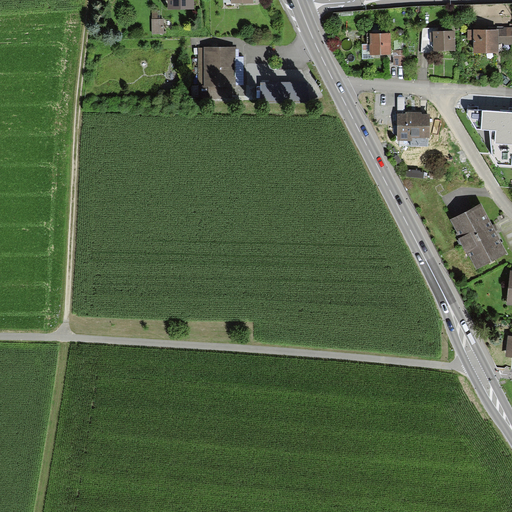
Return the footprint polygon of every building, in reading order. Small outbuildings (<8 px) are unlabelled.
[(192,0),(167,0),(168,9),(193,8),(192,0)] [(165,21),(150,21),(151,36),(162,35),(162,30),(165,30),(165,21)] [(511,44),(511,23),(511,30),(497,30),(498,45),(511,44)] [(497,30),(467,30),(467,39),(472,39),(472,53),(498,53),(498,45),(497,30)] [(454,31),(432,32),(432,51),(454,51),(454,31)] [(389,34),(369,35),(370,55),(389,54),(389,34)] [(233,49),(199,50),(200,100),(234,100),(233,49)] [(403,52),(391,52),(392,67),(403,67),(403,52)] [(511,113),(469,110),(469,113),(477,128),(490,130),(493,156),(498,164),(511,164),(511,156),(511,155),(511,113)] [(428,114),(397,115),(398,138),(428,137),(428,114)] [(481,205),(451,220),(476,268),(506,253),(481,205)]
